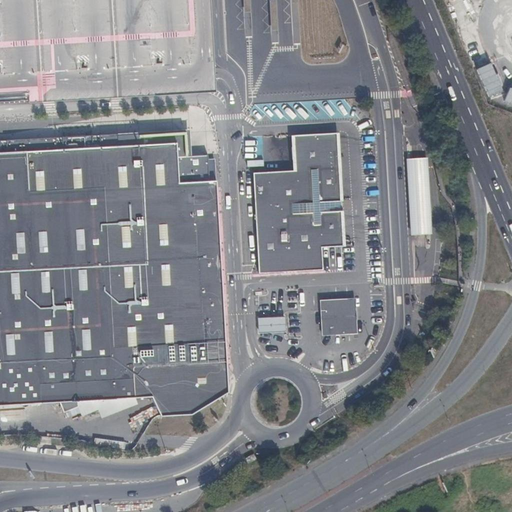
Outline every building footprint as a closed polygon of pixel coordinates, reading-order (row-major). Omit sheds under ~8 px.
[(0,0),(0,103),(212,91),(212,85),(211,77),(205,0),(0,0)] [(465,49),(470,59),(483,52),(479,42),(465,49)] [(486,98),(501,91),(488,63),(473,70),(486,98)] [(300,140),(301,174),(255,177),(260,274),(327,273),(326,249),(345,248),(340,138),(300,140)] [(0,407),(154,399),(166,420),(200,418),(229,397),(217,185),(179,187),(177,147),(0,155),(0,407)] [(405,157),(407,234),(431,233),(429,156),(405,157)] [(353,337),(352,297),(319,298),(322,339),(353,337)] [(290,340),(288,324),(261,327),(261,342),(290,340)]
